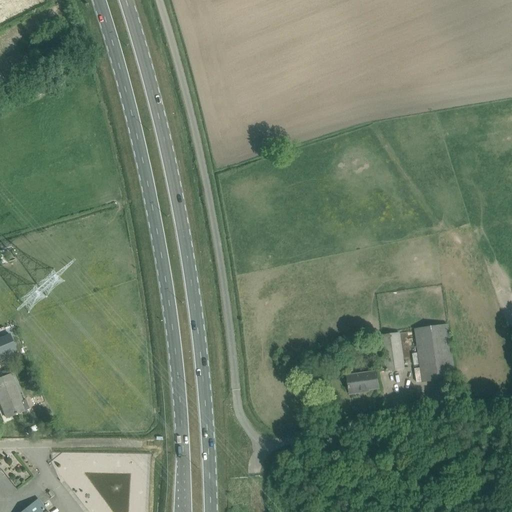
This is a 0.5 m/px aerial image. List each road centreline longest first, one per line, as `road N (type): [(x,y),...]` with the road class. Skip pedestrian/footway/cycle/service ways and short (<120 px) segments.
road 1 (primary): [(92,0),(155,249),(174,376),(181,511)]
road 2 (primary): [(211,511),(203,373),(178,202),(126,0)]
road 3 (unclassified): [(265,448),(238,410),(218,246),(159,0)]
road 4 (unclassified): [(511,404),(395,417),(265,448)]
road 5 (unclassified): [(0,444),(141,444)]
